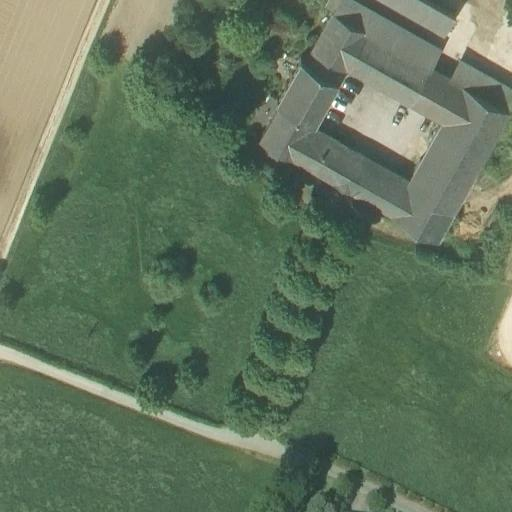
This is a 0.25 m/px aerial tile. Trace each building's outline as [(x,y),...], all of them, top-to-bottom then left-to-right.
[(347,0),(339,0),(333,11),(427,64),(435,50),(347,0)] [(392,0),(445,30),(454,14),(429,0),(392,0)] [(414,104),(418,96),(434,68),(427,64),(333,11),(305,59),(337,77),(345,64),(414,104)] [(276,98),(281,100),(313,119),(337,77),(305,59),(300,56),(276,98)] [(511,92),(460,63),(452,78),(462,84),(509,111),(511,104),(511,92)] [(418,96),(432,104),(448,76),(434,68),(418,96)] [(432,104),(446,113),(462,84),(452,78),(448,76),(432,104)] [(407,183),(389,173),(373,202),(437,238),(509,111),(462,84),(446,113),(407,183)] [(308,127),(313,119),(281,100),(259,137),(292,155),(308,127)] [(292,155),(334,180),(350,151),(308,127),(292,155)] [(363,158),(350,151),(334,180),(347,187),(363,158)] [(389,173),(363,158),(347,187),(373,202),(389,173)]
